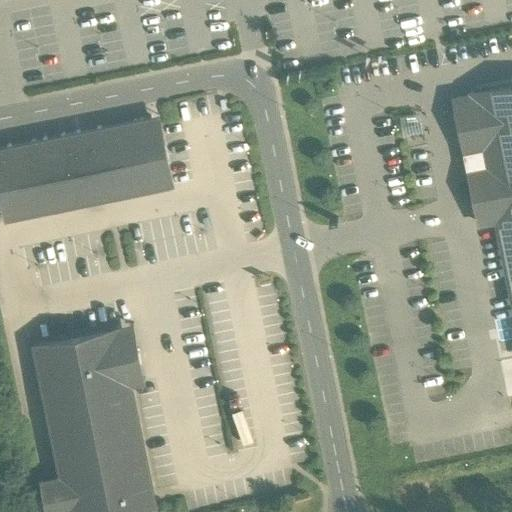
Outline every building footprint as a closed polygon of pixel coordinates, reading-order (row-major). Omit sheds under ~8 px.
[(511,84),(471,92),(475,111),(497,219),(511,292),(511,84)] [(497,219),(475,111),(458,114),(480,222),(497,219)] [(151,116),(0,145),(0,192),(3,210),(163,177),(151,116)] [(497,321),(499,341),(511,339),(511,324),(511,319),(497,321)] [(132,322),(33,342),(62,484),(41,488),(46,511),(65,511),(67,511),(139,511),(157,509),(131,383),(145,380),(132,322)]
